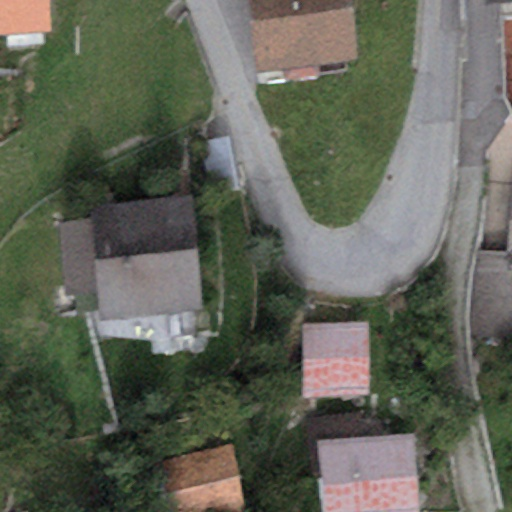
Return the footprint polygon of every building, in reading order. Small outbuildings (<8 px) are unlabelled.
[(0,0),(0,34),(48,32),(46,0),(0,0)] [(351,0),(248,0),(258,72),(359,59),(351,0)] [(511,185),(508,253),(478,251),(472,336),(511,338),(511,185)] [(187,193),(87,206),(89,221),(57,225),(66,298),(98,294),(102,320),(202,307),(187,193)] [(368,324),(304,326),(305,395),(369,394),(368,324)] [(360,416),(304,418),(307,472),(321,472),(322,511),(419,511),(416,434),(360,437),(360,416)] [(241,511),(229,447),(152,463),(161,511),(241,511)]
